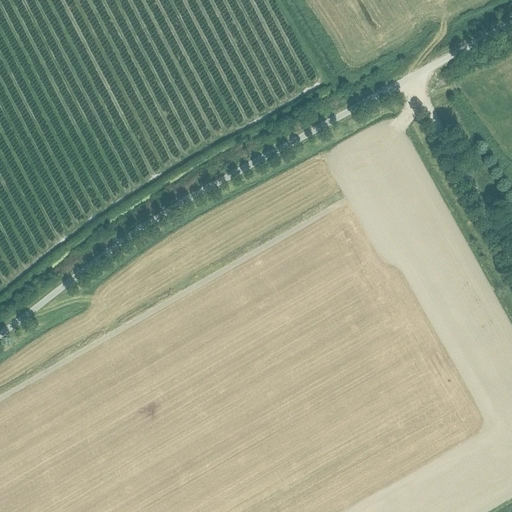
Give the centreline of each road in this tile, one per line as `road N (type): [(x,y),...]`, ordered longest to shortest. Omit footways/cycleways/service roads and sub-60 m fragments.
road 1 (tertiary): [(0,334),(158,216),(511,22)]
road 2 (track): [(411,79),(511,257)]
